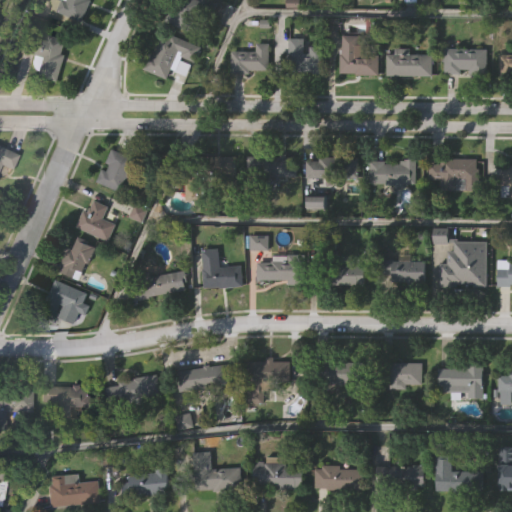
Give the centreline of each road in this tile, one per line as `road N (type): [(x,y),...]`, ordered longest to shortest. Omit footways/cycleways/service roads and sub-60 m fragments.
road 1 (residential): [(0,347),(95,345),(234,323),(511,324)]
road 2 (tertiary): [(0,124),(511,129)]
road 3 (tertiary): [(511,106),(0,101)]
road 4 (residential): [(93,102),(0,299)]
